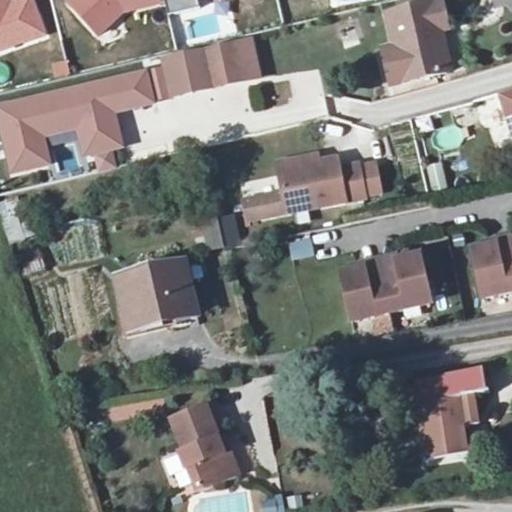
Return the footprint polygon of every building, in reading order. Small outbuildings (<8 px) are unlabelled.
[(6,0),(0,0),(0,47),(40,34),(28,0),(21,0),(0,7),(0,2),(7,1),(6,0)] [(96,38),(120,15),(161,4),(159,0),(74,0),(67,7),(96,38)] [(159,0),(161,4),(164,18),(196,11),(193,0),(159,0)] [(456,31),(448,3),(394,17),(402,51),(387,54),(395,89),(458,75),(448,33),(456,31)] [(335,26),(342,48),(361,42),(354,20),(335,26)] [(252,39),(163,60),(172,100),(261,79),(252,39)] [(53,167),(47,142),(74,136),(79,160),(127,149),(119,115),(155,107),(146,71),(0,105),(0,142),(8,178),(53,167)] [(291,165),(292,172),(312,168),(310,161),(291,165)] [(433,194),(448,190),(440,162),(425,166),(433,194)] [(277,199),(247,205),(252,225),(372,198),(364,166),(332,173),(330,164),(312,168),(292,172),(291,165),(270,170),(277,199)] [(208,249),(240,244),(235,214),(203,219),(208,249)] [(501,248),(490,250),(478,252),(487,300),(511,295),(511,240),(500,243),(501,248)] [(355,325),(438,309),(429,260),(417,263),(405,265),(404,260),(369,267),(370,272),(358,274),(346,276),(355,325)] [(176,316),(180,329),(204,323),(188,265),(123,281),(134,327),(176,316)] [(137,340),(180,329),(176,316),(134,327),(137,340)] [(494,397),(490,372),(418,383),(433,466),(475,459),(470,432),(485,429),(479,399),(494,397)] [(230,458),(214,409),(178,421),(189,454),(185,455),(191,472),(194,471),(202,495),(244,481),(236,456),(230,458)] [(263,502),(263,511),(282,511),(283,501),(263,502)]
